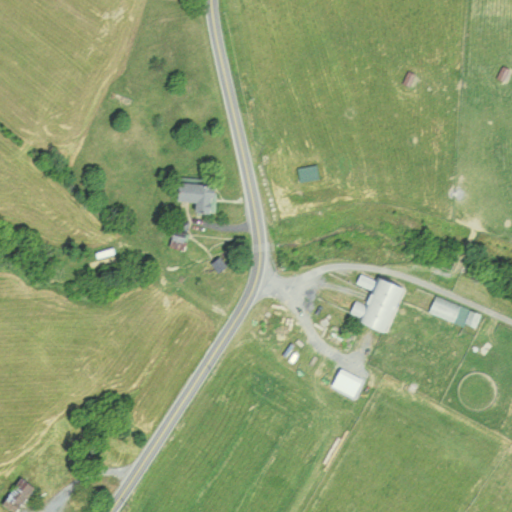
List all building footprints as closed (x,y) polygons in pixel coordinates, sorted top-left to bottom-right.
[(299,167),(302,182),(322,178),(320,164),(299,167)] [(182,201),(200,202),(200,212),(218,213),(220,183),(183,181),(182,201)] [(351,315),(388,331),(407,285),(381,275),(379,280),(363,273),(359,282),(375,289),(368,304),(358,299),(351,315)] [(437,294),(430,310),(475,329),(482,313),(437,294)] [(17,511),(37,487),(23,476),(4,502),(17,511)]
